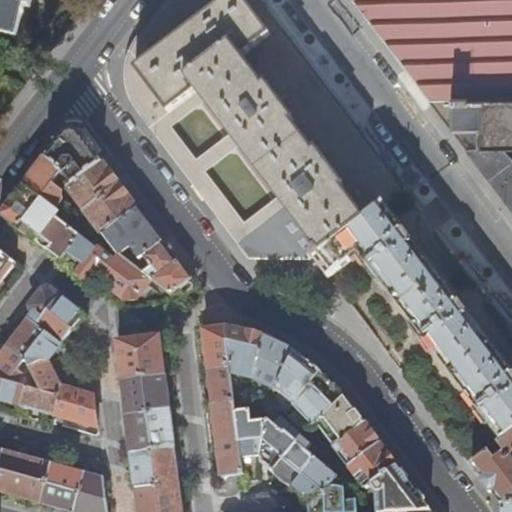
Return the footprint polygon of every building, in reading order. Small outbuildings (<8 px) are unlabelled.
[(0,0),(0,35),(14,39),(22,10),(28,11),(30,1),(24,0),(0,0)] [(174,156),(215,210),(243,248),(250,257),(315,259),(386,205),(405,191),(372,148),(310,66),(259,0),(167,0),(149,25),(137,41),(133,47),(128,60),(126,67),(126,73),(127,85),(130,96),(136,106),(143,115),(174,156)] [(511,0),(353,0),(417,84),(455,134),(501,195),(511,209),(511,157),(506,150),(511,149),(511,0)] [(59,141),(46,157),(63,172),(72,184),(103,161),(95,151),(79,131),(67,131),(59,141)] [(52,185),(63,172),(46,157),(38,168),(25,185),(56,210),(63,200),(61,193),(52,185)] [(111,173),(103,161),(72,184),(68,187),(84,211),(120,184),(111,173)] [(129,196),(120,184),(84,211),(102,235),(103,234),(138,208),(129,196)] [(60,213),(56,210),(25,185),(15,197),(2,214),(16,225),(20,228),(37,242),(57,216),(60,213)] [(413,241),(386,205),(315,259),(329,277),(361,253),(368,262),(397,300),(429,342),(456,378),(486,418),(504,442),(511,436),(511,370),(508,366),(460,303),(413,241)] [(138,208),(103,234),(117,254),(118,255),(119,254),(130,247),(140,260),(144,256),(163,241),(151,225),(138,208)] [(81,235),(57,216),(37,242),(49,251),(62,260),(81,235)] [(102,251),(81,235),(62,260),(74,270),(88,281),(99,266),(104,265),(107,268),(114,259),(103,251),(102,251)] [(163,241),(144,256),(152,266),(143,273),(152,280),(153,282),(179,262),(172,253),(163,241)] [(0,285),(7,276),(17,264),(2,252),(0,250),(0,285)] [(118,255),(117,254),(114,259),(107,268),(116,275),(108,287),(116,292),(126,300),(137,299),(152,280),(143,273),(133,265),(119,254),(118,255)] [(179,262),(153,282),(171,296),(176,293),(179,296),(184,297),(195,289),(195,283),(189,276),(179,262)] [(27,317),(30,320),(37,325),(59,296),(49,288),(44,289),(31,306),(32,310),(27,317)] [(85,316),(59,296),(37,325),(46,332),(62,345),(73,330),(83,318),(85,316)] [(46,332),(37,325),(30,320),(16,338),(9,347),(25,360),(46,332)] [(210,369),(230,366),(225,328),(205,331),(208,356),(210,369)] [(226,328),(225,328),(230,366),(231,375),(254,380),(265,338),(243,332),(226,328)] [(55,353),(62,345),(46,332),(25,360),(19,369),(26,375),(30,367),(42,361),(50,360),(55,353)] [(160,337),(139,339),(144,378),(165,375),(163,359),(160,337)] [(280,346),(265,338),(254,380),(254,382),(277,393),(292,353),(280,346)] [(123,380),(144,378),(139,339),(119,342),(122,369),(123,380)] [(19,369),(25,360),(9,347),(0,359),(0,380),(18,385),(26,375),(19,369)] [(306,362),(292,353),(277,393),(295,406),(322,373),(306,362)] [(30,367),(26,375),(18,385),(26,388),(59,397),(62,386),(56,373),(50,360),(42,361),(30,367)] [(230,366),(210,369),(213,391),(215,404),(234,401),(231,375),(230,366)] [(331,382),(322,373),(295,406),(294,408),(314,428),(317,425),(345,397),(331,382)] [(167,392),(165,375),(144,378),(148,412),(169,409),(167,392)] [(148,412),(144,378),(123,380),(126,403),(128,415),(148,412)] [(26,388),(18,385),(0,380),(0,401),(21,407),(26,388)] [(62,386),(59,397),(55,416),(72,421),(96,427),(98,426),(96,410),(94,395),(62,386)] [(55,416),(59,397),(26,388),(21,407),(40,412),(55,416)] [(355,409),(345,397),(317,425),(334,446),(366,423),(355,409)] [(250,399),(234,401),(238,435),(241,459),(247,458),(260,456),(269,405),(250,399)] [(234,401),(215,404),(218,426),(219,438),(238,435),(234,401)] [(286,418),(269,405),(260,456),(268,463),(275,468),(301,437),(304,435),(286,418)] [(172,432),(169,409),(148,412),(153,450),(174,448),(172,432)] [(153,450),(148,412),(128,415),(131,439),(132,453),(153,450)] [(374,434),(366,423),(334,446),(350,467),(381,444),(374,434)] [(310,431),(304,435),(301,437),(275,468),(274,471),(276,476),(282,480),(287,485),(292,487),(294,485),(315,458),(326,452),(310,431)] [(238,435),(219,438),(222,461),(224,477),(230,476),(231,482),(238,481),(237,476),(243,475),(241,459),(238,435)] [(511,436),(504,442),(501,445),(507,454),(498,460),(492,451),(473,466),(489,488),(504,507),(511,506),(511,436)] [(388,454),(381,444),(350,467),(367,489),(371,486),(398,466),(388,454)] [(176,462),(174,448),(153,450),(157,485),(158,485),(178,482),(176,462)] [(40,459),(4,449),(0,463),(0,470),(46,483),(52,463),(54,455),(49,454),(47,461),(40,459)] [(157,485),(153,450),(132,453),(135,475),(137,488),(157,485)] [(315,458),(294,485),(301,490),(309,497),(337,487),(345,489),(351,485),(342,473),(326,452),(315,458)] [(76,470),(52,463),(46,483),(80,493),(85,472),(76,470)] [(398,466),(371,486),(377,493),(377,511),(394,511),(406,511),(431,510),(414,487),(398,466)] [(41,504),(46,483),(0,470),(0,492),(21,498),(41,504)] [(85,472),(80,493),(74,511),(108,511),(107,496),(105,477),(95,475),(85,472)] [(182,511),(178,482),(158,485),(161,511),(182,511)] [(74,511),(80,493),(46,483),(41,504),(58,508),(70,511),(74,511)] [(161,511),(158,485),(157,485),(137,488),(139,511),(161,511)] [(337,487),(309,497),(310,509),(309,511),(365,511),(365,499),(362,494),(359,496),(351,485),(345,489),(337,487)]
